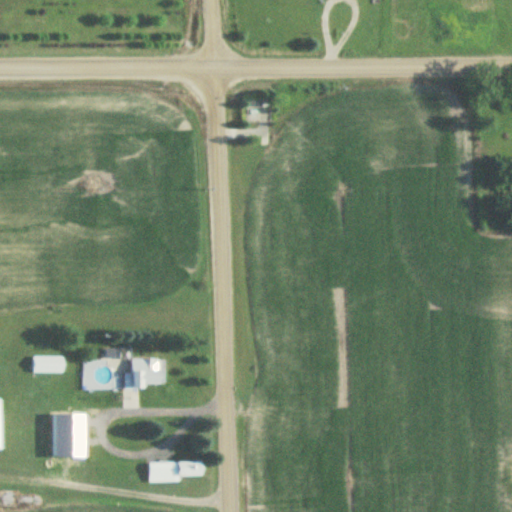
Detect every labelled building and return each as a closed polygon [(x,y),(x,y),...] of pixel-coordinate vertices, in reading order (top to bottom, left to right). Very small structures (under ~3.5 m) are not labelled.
[(245,122),(266,121),(265,101),(244,101),(245,122)] [(62,358),(32,358),(32,374),(62,374),(62,358)] [(130,361),(130,388),(164,388),(164,361),(130,361)] [(57,465),(83,465),(83,416),(57,416),(57,465)] [(178,477),(201,477),(201,464),(147,464),(147,483),(178,483),(178,477)]
